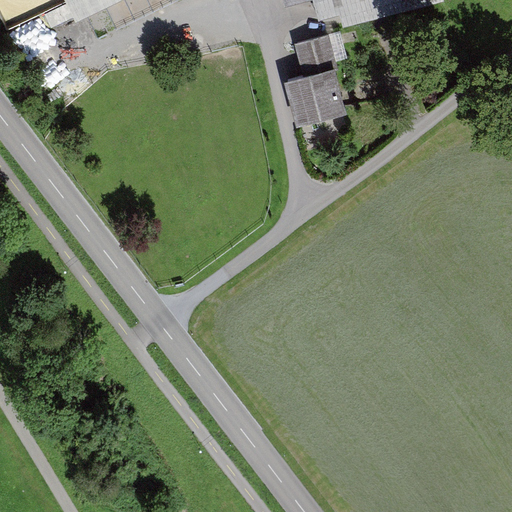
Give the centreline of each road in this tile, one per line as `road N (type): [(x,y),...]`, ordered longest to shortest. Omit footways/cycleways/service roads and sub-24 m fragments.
road 1 (tertiary): [(304,511),(0,114)]
road 2 (track): [(0,393),(72,511)]
